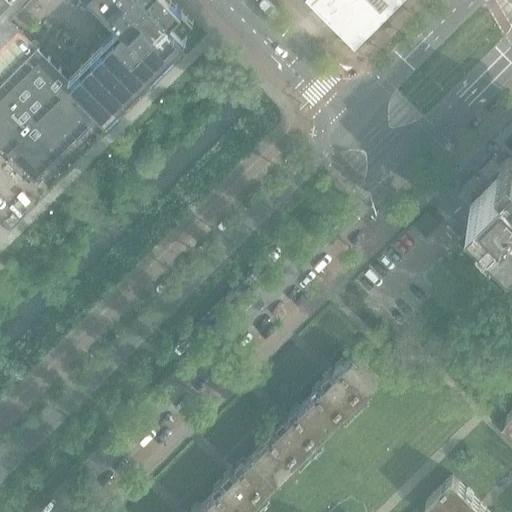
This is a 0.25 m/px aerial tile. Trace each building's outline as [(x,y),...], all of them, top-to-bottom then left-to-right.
[(0,0),(0,10),(2,8),(9,0),(0,0)] [(0,144),(35,179),(103,111),(110,118),(189,39),(183,32),(193,21),(172,0),(94,0),(119,26),(69,76),(63,71),(38,45),(37,46),(0,83),(0,144)] [(403,0),(307,0),(356,47),(403,0)] [(0,83),(37,46),(38,45),(2,8),(0,10),(0,83)] [(511,246),(511,245),(511,152),(505,145),(492,158),(505,170),(471,204),(511,246)] [(378,376),(353,351),(334,371),(330,366),(326,370),(322,374),(326,378),(309,396),(334,421),(378,376)] [(334,421),(309,396),(289,416),(285,412),(277,419),(281,424),(263,442),(274,452),(267,459),(281,474),(334,421)] [(242,511),(281,474),(267,459),(274,452),(263,442),(247,458),(235,469),(231,465),(223,473),(228,477),(216,488),(208,497),(224,511),(242,511)] [(490,511),(472,494),(452,473),(426,500),(438,511),(490,511)] [(224,511),(208,497),(192,511),(187,511),(186,510),(184,511),(224,511)]
